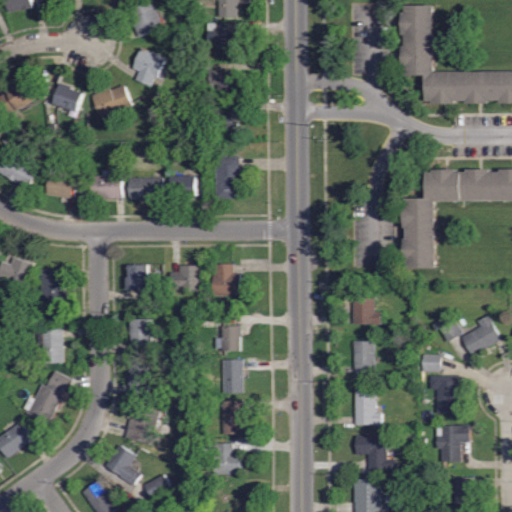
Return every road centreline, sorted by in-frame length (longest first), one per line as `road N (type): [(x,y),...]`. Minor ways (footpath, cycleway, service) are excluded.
road 1 (secondary): [(295,0),(300,511)]
road 2 (residential): [(0,208),(35,224),(82,230),(298,226)]
road 3 (residential): [(37,478),(70,454),(96,406),(97,230)]
road 4 (residential): [(511,134),(432,134),(361,100),(296,96)]
road 5 (residential): [(374,265),(374,187),(404,123)]
road 6 (residential): [(509,511),(508,391)]
